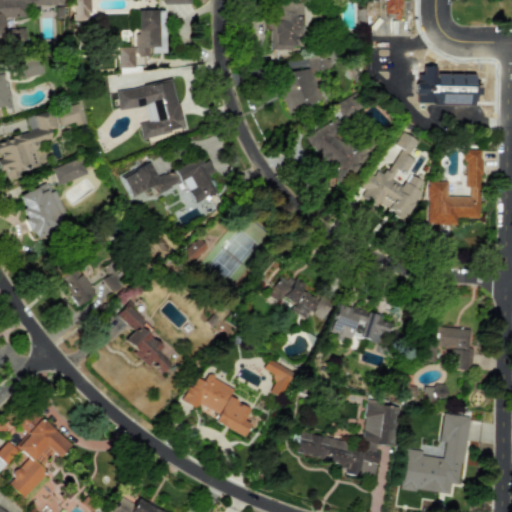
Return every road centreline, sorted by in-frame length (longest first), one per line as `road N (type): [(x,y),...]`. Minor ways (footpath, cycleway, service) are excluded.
road 1 (tertiary): [(506,511),(510,41)]
road 2 (residential): [(221,0),(236,110),(276,181),(313,220),(409,270),(511,281)]
road 3 (residential): [(0,267),(54,347),(132,422),(225,481),(305,511)]
